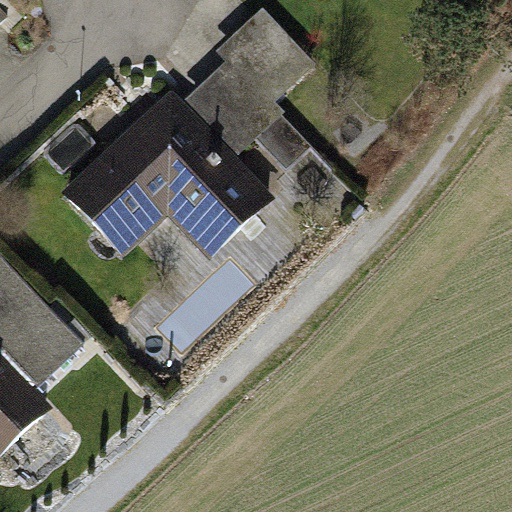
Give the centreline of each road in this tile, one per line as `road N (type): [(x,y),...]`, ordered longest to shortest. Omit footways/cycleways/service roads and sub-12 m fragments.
road 1 (track): [(83,511),(397,218),(511,56)]
road 2 (residential): [(118,5),(0,128)]
